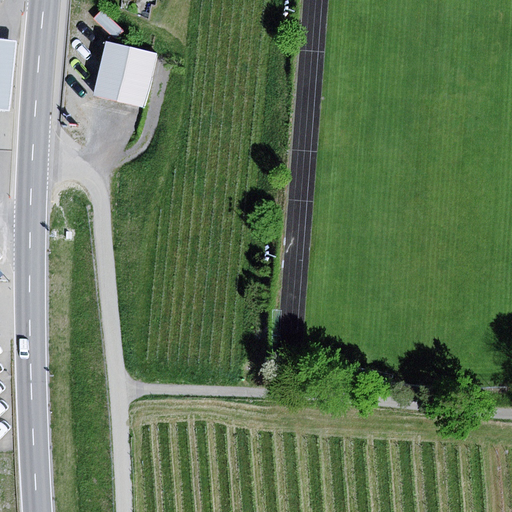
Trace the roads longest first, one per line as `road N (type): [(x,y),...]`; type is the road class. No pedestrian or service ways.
road 1 (primary): [(37,511),(30,227),(44,0)]
road 2 (track): [(126,511),(98,201),(85,173),(31,166)]
road 3 (track): [(117,387),(511,416)]
